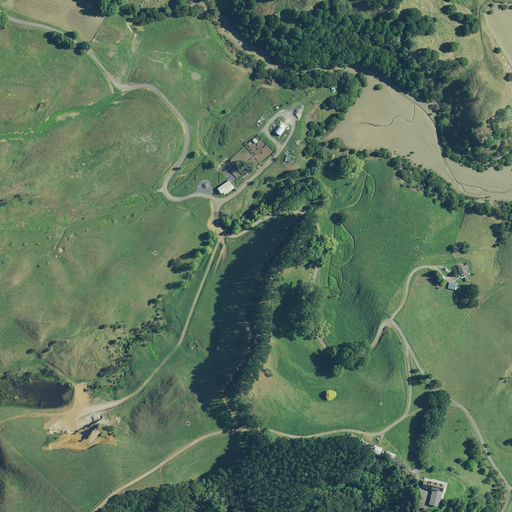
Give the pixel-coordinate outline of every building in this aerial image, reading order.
[(280,125),(274,131),(280,136),(285,130),(280,125)] [(222,193),(223,192),(225,195),(226,193),(226,194),(235,187),(229,180),(217,189),(222,195),(223,194),(222,193)] [(466,270),(469,269),(467,264),(465,265),(465,264),(463,265),(462,264),(457,266),(460,274),(461,274),(462,276),(463,275),(464,277),(468,275),(466,270)] [(368,448),(370,444),(360,439),(358,443),(368,448)] [(370,444),(368,448),(367,450),(379,456),(380,453),(383,454),(385,450),(371,444),(370,444)] [(426,478),(425,478),(423,487),(426,488),(430,489),(434,490),(430,504),(438,506),(441,498),(442,499),(444,492),(446,483),(426,478)]
